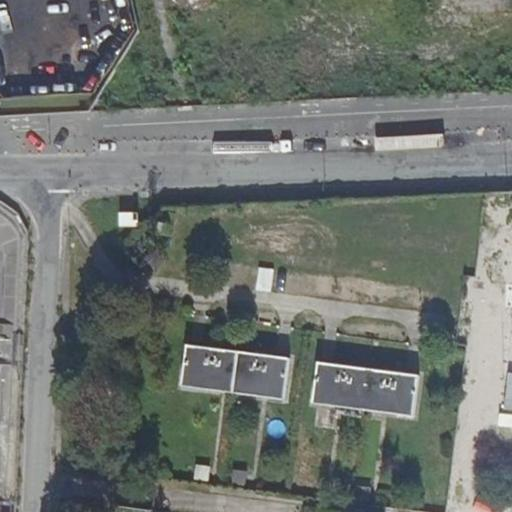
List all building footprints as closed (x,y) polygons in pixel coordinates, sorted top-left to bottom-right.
[(165,212),(161,232),(173,234),(177,214),(165,212)] [(139,214),(119,214),(120,229),(140,229),(139,214)] [(187,383),(288,397),(293,358),(193,343),(187,383)] [(325,362),(319,402),(419,415),(424,376),(325,362)] [(340,495),(351,496),(353,485),(341,484),(340,495)] [(362,487),(361,497),(373,499),(375,489),(362,487)]
